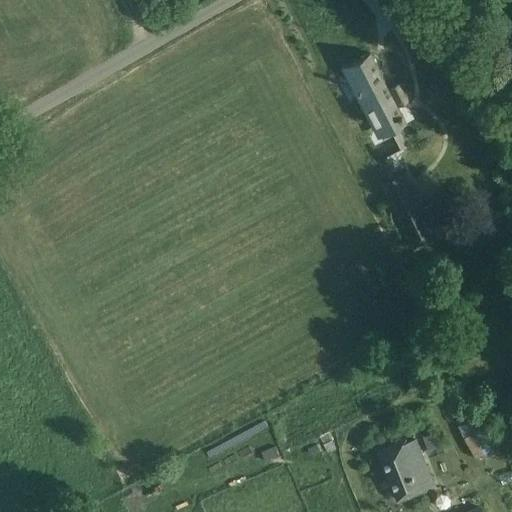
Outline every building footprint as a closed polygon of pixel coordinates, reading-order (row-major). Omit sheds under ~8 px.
[(404,117),(398,106),(409,101),(399,81),(388,87),(371,53),(347,66),(380,129),(404,117)] [(422,208),(412,189),(403,172),(381,183),(390,200),(415,248),(436,237),(437,237),(431,226),(422,208)] [(437,205),(454,197),(448,186),(432,195),(437,205)] [(473,344),(452,351),(456,363),(477,356),(473,344)] [(490,424),(463,433),(468,448),(483,443),(489,461),(501,456),(490,424)] [(424,487),(433,483),(416,439),(406,442),(405,440),(378,451),(398,501),(425,490),(424,487)] [(263,461),(279,455),(275,445),(260,452),(263,461)] [(320,450),(317,445),(308,448),(310,454),(320,450)]
